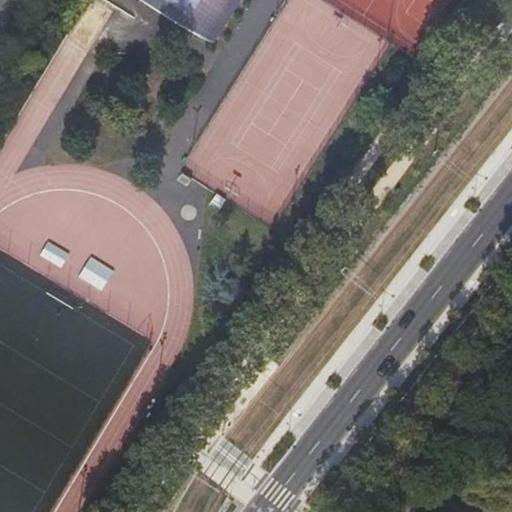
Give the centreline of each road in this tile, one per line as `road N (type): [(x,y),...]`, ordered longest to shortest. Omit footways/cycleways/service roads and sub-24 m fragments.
road 1 (primary): [(511,196),(263,511)]
road 2 (residential): [(326,511),(511,275)]
